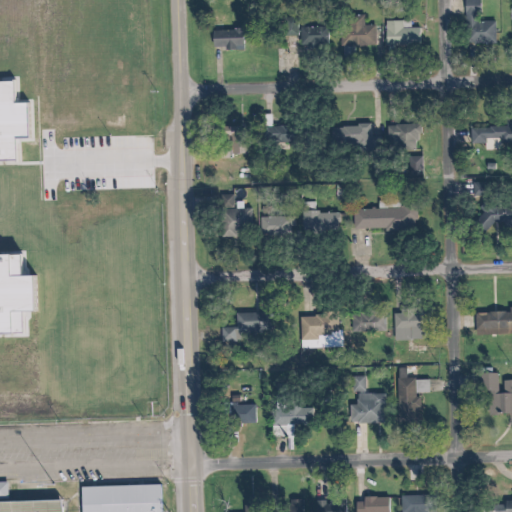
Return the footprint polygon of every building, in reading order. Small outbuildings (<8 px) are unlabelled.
[(496,20),(479,20),(478,0),(464,0),(465,44),(497,43),(496,20)] [(388,19),(387,44),(422,45),(422,26),(411,26),(411,20),(388,19)] [(342,21),(342,44),(376,45),(376,24),(364,24),(364,22),(342,21)] [(329,44),(329,25),(301,26),(301,45),(329,44)] [(247,47),(247,28),(212,29),(212,48),(247,47)] [(470,127),(471,143),(488,142),(488,139),(499,138),(499,145),(511,144),(511,118),(508,119),(508,125),(470,127)] [(420,123),(389,124),(390,143),(421,143),(420,123)] [(345,143),(372,143),(372,124),(345,124),(345,143)] [(250,152),(248,126),(230,128),(232,154),(250,152)] [(472,194),(489,194),(489,181),(472,181),(472,194)] [(221,194),(227,235),(253,232),(250,206),(235,208),(233,193),(221,194)] [(355,229),(420,228),(419,199),(405,200),(405,201),(380,201),(380,208),(355,209),(355,229)] [(511,204),(482,205),(482,224),(511,223),(511,204)] [(306,229),(342,228),(342,211),(306,212),(306,229)] [(262,216),(263,235),(297,234),(296,215),(262,216)] [(511,306),(511,311),(477,312),(478,334),(511,332),(511,306)] [(427,338),(426,309),(395,310),(396,339),(427,338)] [(353,310),(352,328),(384,331),(385,312),(353,310)] [(272,312),(238,312),(238,326),(222,326),(222,340),(249,340),(249,331),(272,331),(272,312)] [(339,333),(339,313),(301,314),(302,334),(339,333)] [(418,377),(408,377),(408,367),(399,367),(399,415),(423,415),(423,397),(417,397),(418,377)] [(499,372),(483,372),(483,395),(492,394),(493,413),(511,413),(511,417),(511,416),(511,378),(504,379),(505,391),(500,391),(499,372)] [(365,375),(351,375),(351,390),(361,390),(361,406),(367,406),(367,422),(387,422),(387,392),(366,393),(365,375)] [(418,379),(418,392),(431,391),(431,378),(418,379)] [(257,404),(238,404),(238,423),(257,423),(257,404)] [(314,423),(313,406),(272,408),(272,425),(314,423)] [(0,495),(10,496),(10,481),(0,481),(0,495)] [(85,511),(164,511),(164,484),(85,485),(85,511)] [(437,511),(436,494),(401,495),(401,511),(421,511),(422,511),(437,511)] [(392,511),(392,496),(357,498),(357,511),(392,511)] [(331,511),(348,511),(347,497),(331,498),(331,511)] [(330,511),(329,499),(317,500),(317,504),(305,505),(305,499),(290,499),(290,511),(301,511),(330,511)]
